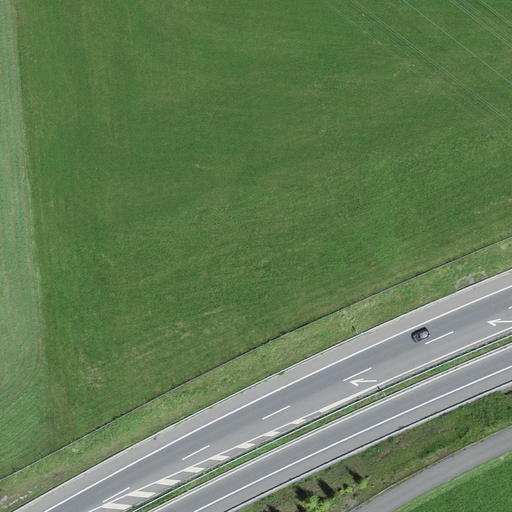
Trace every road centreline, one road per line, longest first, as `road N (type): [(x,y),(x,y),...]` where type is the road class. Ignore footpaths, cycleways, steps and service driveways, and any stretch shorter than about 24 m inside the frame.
road 1 (motorway): [(511,305),(66,511)]
road 2 (motorway): [(180,511),(511,356)]
road 3 (track): [(377,511),(511,440)]
